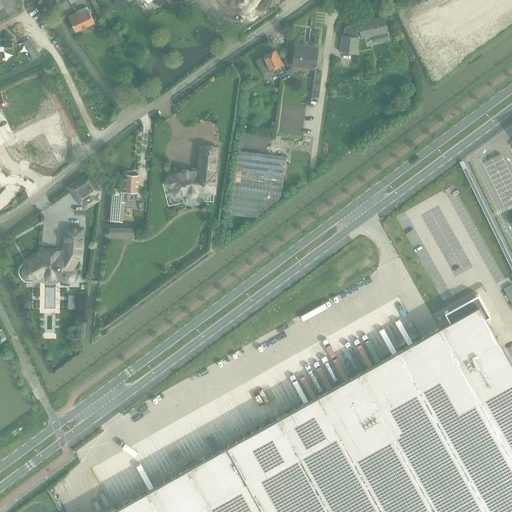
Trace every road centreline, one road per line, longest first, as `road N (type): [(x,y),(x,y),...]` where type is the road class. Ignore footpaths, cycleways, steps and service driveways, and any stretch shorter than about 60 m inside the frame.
road 1 (tertiary): [(0,489),(511,110)]
road 2 (tertiary): [(511,89),(0,468)]
road 3 (unclassified): [(99,144),(304,0)]
road 4 (residential): [(0,27),(25,14),(99,144)]
road 5 (unclassified): [(0,221),(99,144)]
